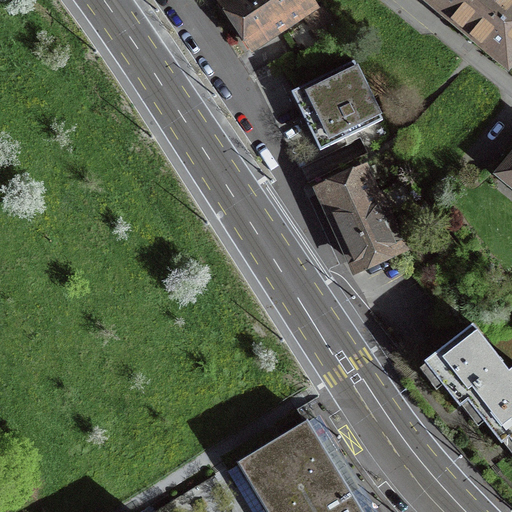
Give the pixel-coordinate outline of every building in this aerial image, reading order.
[(295,0),(223,0),(222,1),(253,47),(304,13),(295,0)] [(511,0),(427,0),(508,66),(511,61),(511,0)] [(324,9),(309,20),(323,40),(339,31),(324,9)] [(354,61),(291,92),(320,151),(383,120),(354,61)] [(397,164),(371,176),(388,213),(414,201),(397,164)] [(362,172),(324,189),(335,213),(334,213),(358,267),(397,249),(362,172)] [(469,398),(487,421),(511,401),(511,367),(509,371),(473,325),(427,361),(461,405),(469,398)] [(511,401),(487,421),(502,441),(510,435),(511,437),(511,401)] [(363,511),(356,500),(307,419),(236,462),(266,511),(363,511)]
